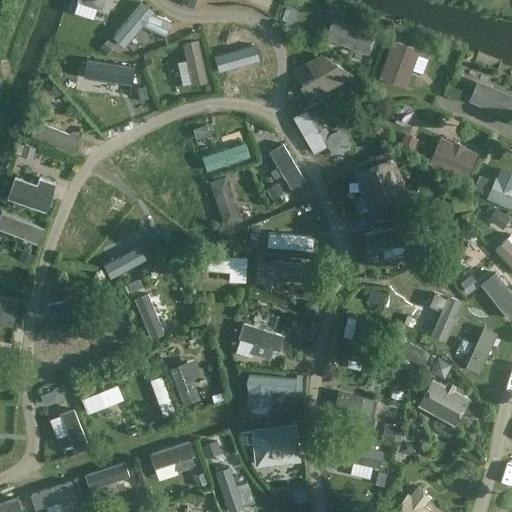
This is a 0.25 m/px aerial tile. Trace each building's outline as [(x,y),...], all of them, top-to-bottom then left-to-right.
[(76,0),(96,7),(100,8),(103,0),(76,0)] [(195,0),(182,0),(181,4),(193,8),(195,0)] [(287,0),(286,4),(299,9),(301,0),(287,0)] [(142,3),(115,35),(126,44),(143,25),(165,35),(171,21),(153,13),(153,12),(145,5),(142,3)] [(327,17),(318,39),(359,55),(368,33),(327,17)] [(109,37),(101,47),(107,53),(116,43),(109,37)] [(396,40),(382,77),(407,86),(413,70),(418,56),(418,55),(420,49),(396,40)] [(314,76),(301,85),(310,100),(355,74),(321,52),(306,61),(314,76)] [(150,57),(144,60),(148,71),(155,68),(150,57)] [(212,77),(263,78),(263,63),(213,62),(212,77)] [(97,127),(142,111),(130,77),(100,87),(106,104),(91,109),(97,127)] [(504,119),(511,101),(511,96),(470,77),(460,98),(504,119)] [(449,85),(446,94),(457,99),(461,90),(449,85)] [(303,93),(291,100),(296,110),(309,103),(303,93)] [(307,107),(294,114),(314,148),(316,152),(329,144),(330,145),(331,147),(332,148),(333,150),(335,150),(337,151),(339,151),(341,151),(342,151),(344,151),(346,150),(347,149),(349,147),(350,146),(351,144),(351,142),(351,140),(351,138),(351,136),(350,135),(349,133),(348,132),(346,131),(344,130),(343,129),(341,129),(339,129),(337,129),(335,130),(334,131),(333,131),(332,131),(331,132),(330,132),(330,133),(325,124),(319,128),(309,111),(307,107)] [(32,120),(28,134),(75,148),(79,134),(32,120)] [(196,138),(209,135),(207,125),(193,128),(196,138)] [(137,155),(170,140),(165,129),(132,144),(137,155)] [(405,134),(402,143),(413,147),(417,138),(405,134)] [(440,137),(429,164),(465,179),(475,157),(477,153),(440,137)] [(201,152),(206,170),(250,157),(244,139),(201,152)] [(285,188),(303,179),(284,141),(266,149),(285,188)] [(155,161),(175,154),(171,143),(151,150),(155,161)] [(26,144),(23,154),(32,157),(35,147),(26,144)] [(406,195),(389,152),(385,152),(358,163),(355,166),(361,179),(360,179),(358,183),(362,192),(366,194),(367,194),(373,208),(406,195)] [(496,176),(486,197),(511,208),(511,171),(501,167),(497,176),(496,176)] [(480,173),(475,187),(483,191),(489,177),(480,173)] [(15,176),(7,198),(46,211),(56,182),(40,176),(38,184),(15,176)] [(103,194),(92,182),(82,192),(123,236),(154,208),(124,176),(103,194)] [(219,217),(233,215),(228,180),(214,182),(219,217)] [(277,181),(267,186),(273,196),(283,191),(277,181)] [(471,191),(452,194),(455,209),(475,206),(471,191)] [(496,207),(488,218),(500,226),(508,215),(496,207)] [(83,209),(70,223),(102,252),(115,238),(83,209)] [(0,230),(37,244),(43,226),(0,210),(0,230)] [(409,223),(365,230),(368,246),(384,243),(398,241),(399,250),(404,253),(408,253),(411,249),(410,240),(413,239),(409,223)] [(229,228),(218,230),(221,242),(232,239),(229,228)] [(173,239),(169,230),(162,234),(166,242),(173,239)] [(251,231),(250,244),(259,245),(260,232),(251,231)] [(307,248),(308,233),(263,232),(262,246),(307,248)] [(511,235),(510,233),(496,248),(511,265),(511,235)] [(35,254),(24,250),(20,260),(32,263),(35,254)] [(195,250),(183,254),(185,262),(197,259),(195,250)] [(0,258),(0,276),(19,284),(25,268),(0,258)] [(258,259),(256,277),(273,279),(319,282),(321,265),(275,261),(258,259)] [(511,285),(498,267),(481,280),(509,316),(511,314),(511,285)] [(471,273),(461,281),(469,291),(479,284),(471,273)] [(140,277),(128,282),(131,290),(144,286),(140,277)] [(263,295),(278,300),(282,289),(267,284),(263,295)] [(370,290),(367,301),(381,305),(384,294),(370,290)] [(103,291),(92,294),(95,305),(106,302),(103,291)] [(431,335),(445,340),(462,301),(448,295),(446,298),(434,293),(429,305),(438,308),(439,306),(443,306),(431,335)] [(0,294),(0,323),(13,325),(19,298),(0,294)] [(308,303),(307,314),(320,315),(320,304),(308,303)] [(79,339),(123,323),(118,307),(73,323),(79,339)] [(243,322),(238,338),(239,338),(256,344),(253,352),(269,357),(272,349),(280,351),(284,336),(243,322)] [(302,323),(299,334),(310,337),(313,326),(302,323)] [(483,323),(467,362),(481,368),(497,330),(483,323)] [(415,362),(421,348),(388,333),(382,348),(415,362)] [(160,354),(151,358),(155,365),(163,362),(160,354)] [(481,395),(490,386),(465,361),(456,370),(481,395)] [(168,368),(181,403),(193,398),(180,363),(168,368)] [(125,371),(116,374),(119,384),(128,381),(125,371)] [(149,374),(155,408),(167,405),(161,372),(149,374)] [(249,389),(248,402),(270,404),(271,390),(296,392),(296,391),(304,391),(305,374),(297,374),(297,377),(249,374),(248,388),(249,388),(249,389)] [(433,379),(419,404),(454,424),(468,398),(455,391),(447,386),(433,379)] [(115,385),(80,394),(84,411),(119,401),(115,385)] [(56,397),(53,389),(41,393),(43,401),(56,397)] [(393,390),(391,399),(401,401),(403,392),(393,390)] [(340,392),(336,408),(339,409),(359,413),(356,424),(356,425),(372,429),(374,417),(371,416),(375,400),(340,392)] [(43,427),(75,417),(70,402),(38,412),(43,427)] [(387,423),(383,441),(394,443),(397,425),(387,423)] [(294,424),(240,431),(242,444),(254,442),(257,464),(299,459),(294,424)] [(134,426),(126,429),(129,436),(137,433),(134,426)] [(371,480),(372,439),(356,438),(355,460),(336,460),(336,480),(371,480)] [(403,438),(399,450),(412,454),(416,443),(403,438)] [(218,441),(203,446),(207,457),(222,452),(218,441)] [(190,442),(151,455),(155,469),(175,462),(178,470),(194,465),(191,457),(195,456),(190,442)] [(129,463),(86,475),(93,498),(135,486),(129,463)] [(203,474),(194,477),(196,486),(206,483),(203,474)] [(72,480),(31,494),(37,509),(46,506),(61,501),(64,511),(74,511),(82,510),(72,480)] [(250,511),(247,494),(239,496),(236,480),(216,485),(221,511),(250,511)] [(305,489),(293,490),(295,503),(306,502),(305,489)] [(143,493),(133,496),(136,504),(145,501),(143,493)] [(0,498),(0,511),(4,511),(21,509),(18,494),(0,498)] [(407,495),(394,511),(428,511),(423,507),(410,498),(407,495)] [(511,511),(511,505),(490,497),(484,511),(511,511)]
